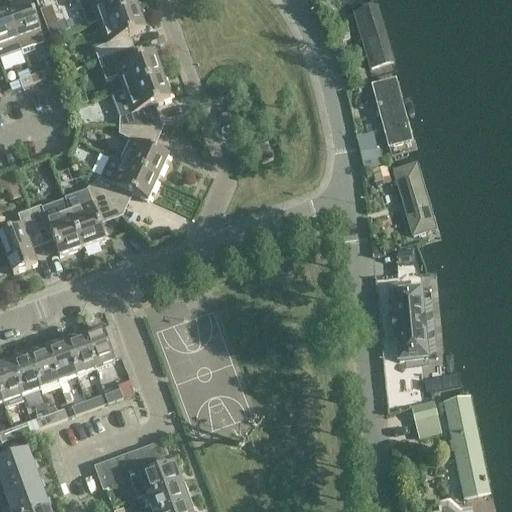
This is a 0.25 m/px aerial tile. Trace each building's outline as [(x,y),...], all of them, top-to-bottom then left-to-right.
[(87,27),(98,23),(136,9),(132,0),(74,0),(76,5),(78,4),(87,27)] [(29,5),(6,14),(21,52),(44,44),(29,5)] [(396,70),(377,6),(352,14),(371,78),(396,70)] [(145,32),(136,9),(98,23),(106,46),(93,51),(97,62),(126,52),(121,41),(145,32)] [(0,59),(21,52),(6,14),(0,16),(0,59)] [(45,27),(50,39),(68,32),(63,21),(56,24),(45,27)] [(130,64),(126,52),(97,62),(102,74),(115,70),(123,92),(161,78),(153,55),(130,64)] [(42,74),(30,78),(33,86),(45,82),(42,74)] [(33,86),(30,78),(18,82),(21,91),(33,86)] [(161,78),(123,92),(111,97),(118,120),(118,128),(154,129),(147,110),(170,102),(161,78)] [(414,148),(395,78),(372,84),(390,154),(414,148)] [(145,149),(154,129),(118,128),(118,136),(130,142),(120,164),(157,181),(167,159),(145,149)] [(272,161),(268,150),(267,146),(256,149),(262,165),(272,161)] [(372,153),(360,155),(363,170),(375,168),(372,153)] [(92,186),(116,212),(124,193),(146,204),(157,181),(120,164),(109,159),(100,180),(92,186)] [(437,230),(418,163),(392,170),(411,238),(437,230)] [(90,204),(68,213),(82,251),(105,242),(96,219),(116,212),(92,186),(86,191),(90,204)] [(40,208),(28,212),(39,240),(50,236),(58,259),(82,251),(68,213),(63,202),(41,210),(40,208)] [(0,271),(9,268),(12,276),(36,268),(27,244),(39,240),(28,212),(17,217),(21,230),(11,233),(10,229),(0,229),(0,271)] [(398,362),(427,359),(420,289),(391,292),(398,362)] [(81,335),(82,337),(95,371),(114,364),(101,328),(81,335)] [(95,371),(82,337),(64,343),(77,378),(95,371)] [(62,342),(45,348),(59,385),(77,378),(64,343),(63,344),(62,342)] [(59,385),(45,348),(27,355),(41,392),(59,385)] [(9,362),(9,363),(23,398),(41,392),(27,355),(9,362)] [(23,398),(9,363),(0,366),(0,393),(4,405),(23,398)] [(108,405),(123,400),(119,391),(105,396),(108,405)] [(101,398),(86,403),(90,412),(104,407),(101,398)] [(491,496),(471,400),(443,407),(463,502),(491,496)] [(75,418),(90,412),(86,403),(72,408),(75,418)] [(432,403),(411,409),(415,425),(436,419),(432,403)] [(65,411),(50,416),(53,426),(68,420),(65,411)] [(39,431),(53,426),(50,416),(35,422),(39,431)] [(27,425),(13,430),(16,439),(31,434),(27,425)] [(0,440),(2,445),(16,439),(13,430),(0,434),(0,440)] [(160,443),(149,447),(158,471),(169,467),(160,443)] [(149,447),(138,451),(147,475),(158,471),(149,447)] [(138,451),(128,455),(137,479),(147,475),(138,451)] [(0,484),(35,472),(27,452),(0,462),(0,484)] [(128,455),(117,460),(125,483),(127,482),(137,479),(128,455)] [(114,487),(125,483),(117,460),(106,464),(114,487)] [(103,491),(114,487),(106,464),(94,468),(103,491)] [(147,475),(137,479),(127,482),(134,501),(140,499),(183,483),(176,465),(169,467),(158,471),(147,475)] [(41,490),(35,472),(0,484),(0,486),(6,503),(41,490)] [(160,511),(187,502),(188,503),(190,502),(183,483),(140,499),(144,509),(149,507),(151,511),(160,511)] [(41,490),(6,503),(9,511),(37,511),(48,508),(41,490)] [(106,494),(111,509),(121,506),(115,491),(106,494)] [(191,511),(188,503),(187,502),(160,511),(191,511)]
